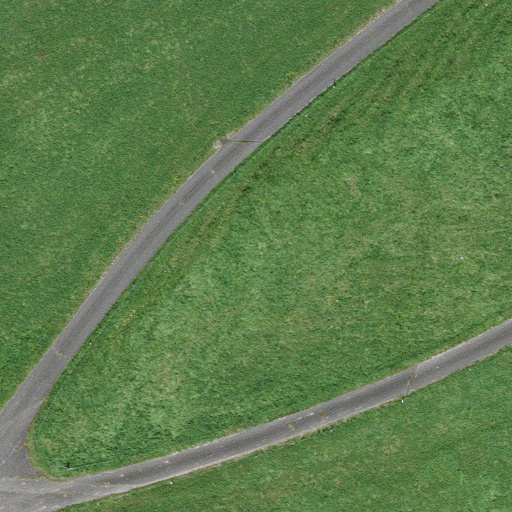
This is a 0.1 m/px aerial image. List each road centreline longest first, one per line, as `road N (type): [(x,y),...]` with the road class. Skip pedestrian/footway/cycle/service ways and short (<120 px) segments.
road 1 (track): [(0,430),(207,180),(256,131),(425,0)]
road 2 (track): [(511,329),(240,447),(79,489),(0,496)]
